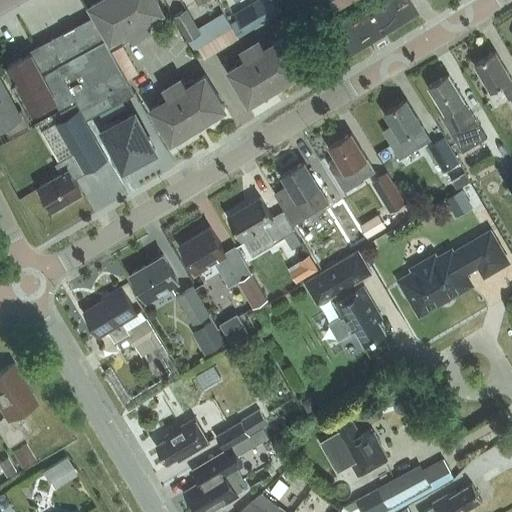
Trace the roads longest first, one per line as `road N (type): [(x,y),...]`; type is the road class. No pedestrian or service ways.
road 1 (unclassified): [(28,285),(496,0)]
road 2 (residential): [(153,511),(39,323),(28,285)]
